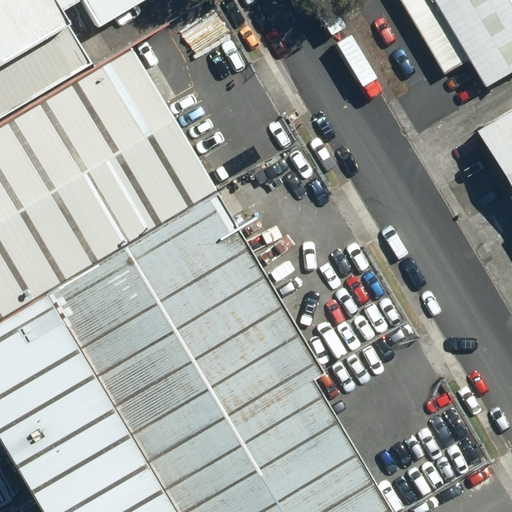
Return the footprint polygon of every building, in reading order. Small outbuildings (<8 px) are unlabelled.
[(0,0),(0,50),(41,26),(24,0),(0,0)] [(76,0),(92,25),(132,0),(76,0)] [(511,70),(511,0),(424,0),(481,90),(511,70)] [(95,35),(0,94),(0,317),(18,306),(196,195),(95,35)] [(511,113),(469,140),(511,203),(511,113)] [(382,511),(392,506),(196,195),(18,306),(148,511),(382,511)] [(148,511),(18,306),(0,317),(0,507),(3,511),(148,511)]
